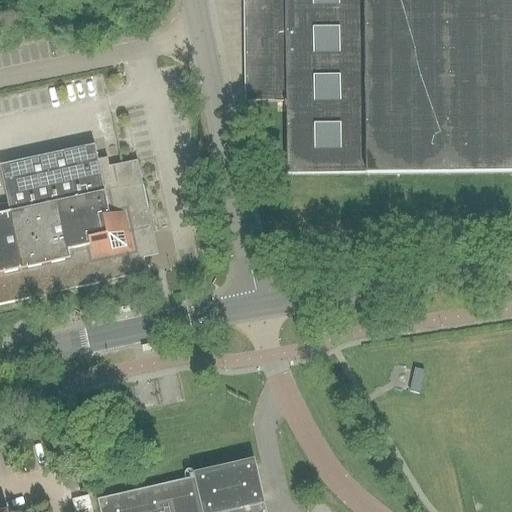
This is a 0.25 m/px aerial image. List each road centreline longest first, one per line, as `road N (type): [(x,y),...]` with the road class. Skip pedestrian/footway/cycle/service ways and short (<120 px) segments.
road 1 (unclassified): [(258,306),(200,37)]
road 2 (tertiary): [(0,358),(258,306)]
road 3 (tertiary): [(258,306),(511,268)]
road 4 (residential): [(374,511),(325,462),(290,405),(258,306)]
road 5 (unclassified): [(0,78),(200,37)]
